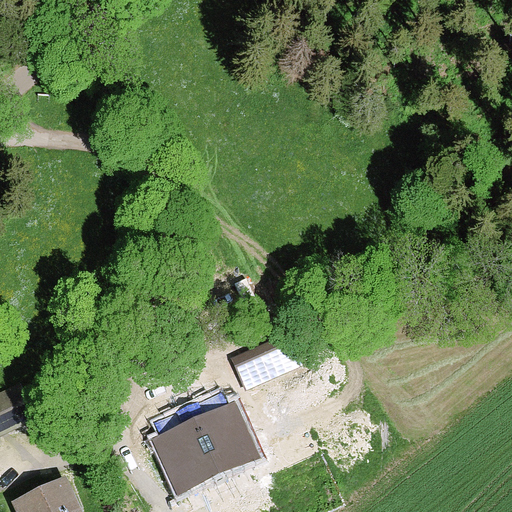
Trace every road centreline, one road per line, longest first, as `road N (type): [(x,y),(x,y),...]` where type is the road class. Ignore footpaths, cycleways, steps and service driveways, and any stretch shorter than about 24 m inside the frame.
road 1 (track): [(0,138),(83,136),(144,173),(171,212),(152,320),(119,418),(128,460),(171,508)]
road 2 (unclassified): [(99,0),(0,84)]
